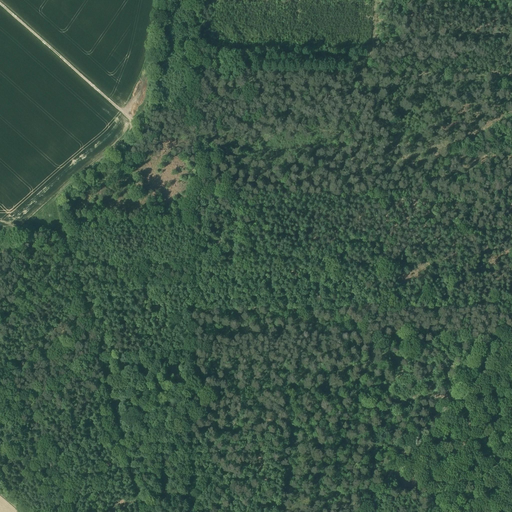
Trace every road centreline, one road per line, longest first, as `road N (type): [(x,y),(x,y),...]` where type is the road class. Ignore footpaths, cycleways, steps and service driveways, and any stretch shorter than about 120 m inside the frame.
road 1 (track): [(188,511),(196,0)]
road 2 (track): [(137,511),(91,317),(61,233)]
road 3 (track): [(511,336),(427,425),(365,511)]
road 4 (track): [(0,3),(135,123)]
road 5 (unknown): [(189,205),(78,224),(80,235),(66,245)]
road 6 (track): [(511,77),(379,77)]
road 7 (track): [(0,406),(76,511)]
